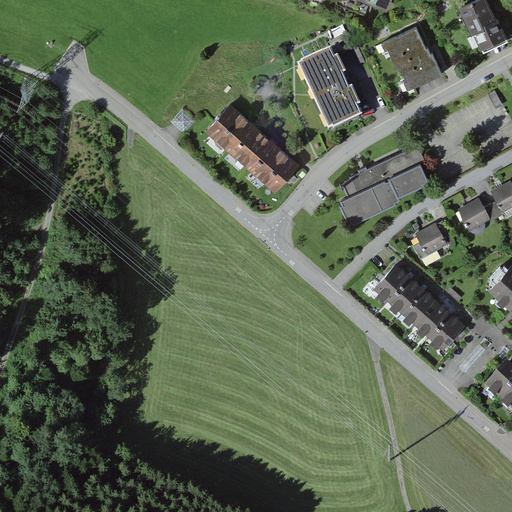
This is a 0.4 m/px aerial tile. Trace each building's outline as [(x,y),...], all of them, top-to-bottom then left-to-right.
[(387,0),(357,0),(383,11),(387,0)] [(494,21),(485,0),(475,0),(459,7),(479,50),(509,37),(501,18),(494,21)] [(381,43),(382,45),(381,45),(383,50),(384,50),(385,52),(389,50),(398,70),(402,68),(407,81),(404,83),(406,89),(443,73),(433,51),(431,52),(428,46),(427,47),(417,27),(381,43)] [(351,87),(344,74),(347,73),(339,55),(336,56),(332,47),(303,61),(303,62),(298,64),(329,130),(334,128),(334,129),(364,115),(359,106),(362,105),(353,86),(351,87)] [(488,94),(495,107),(502,103),(495,90),(488,94)] [(205,129),(275,190),(298,164),(229,102),(205,129)] [(171,120),(184,131),(196,118),(183,107),(171,120)] [(412,147),(367,168),(366,165),(362,167),(356,170),(358,172),(348,177),(349,178),(342,184),(344,188),(348,195),(339,199),(341,203),(338,204),(348,225),(396,203),(396,202),(400,198),(399,195),(424,183),(424,182),(428,178),(424,170),(421,164),(425,160),(419,147),(412,148),(412,147)] [(511,205),(511,181),(511,179),(491,189),(497,199),(503,210),(511,205)] [(458,207),(470,228),(490,217),(484,206),(479,196),(458,207)] [(497,199),(484,206),(490,217),(491,219),(504,212),(503,210),(497,199)] [(443,218),(436,222),(444,236),(450,232),(443,218)] [(414,243),(421,257),(447,242),(444,236),(436,222),(436,221),(417,232),(421,240),(414,243)] [(387,298),(410,272),(396,260),(373,285),(387,298)] [(511,263),(509,267),(505,263),(502,266),(501,265),(490,277),(492,278),(489,281),(493,284),(488,289),(511,310),(511,263)] [(401,310),(424,285),(410,272),(387,298),(401,310)] [(415,322),(438,297),(424,285),(401,310),(415,322)] [(449,293),(458,301),(461,297),(452,289),(449,293)] [(429,335),(451,309),(438,297),(415,322),(429,335)] [(443,347),(465,322),(451,309),(429,335),(443,347)] [(480,343),(459,366),(462,369),(465,372),(486,348),(480,343)] [(511,407),(511,363),(508,360),(486,384),(511,407)]
